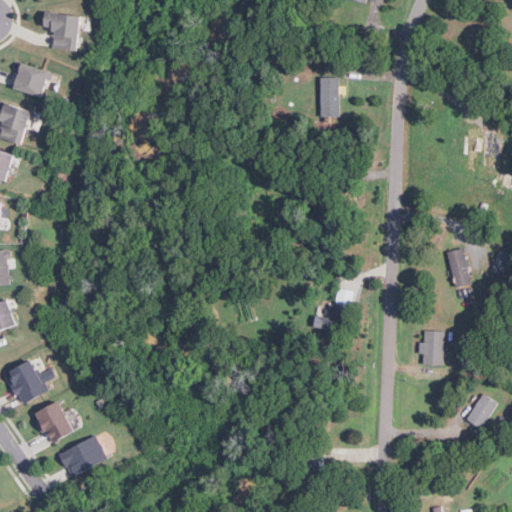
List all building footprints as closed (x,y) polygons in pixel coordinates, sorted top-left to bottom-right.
[(76,50),(82,16),(46,11),(44,25),(54,27),(51,46),(76,50)] [(53,72),(21,61),(12,87),(44,98),(53,72)] [(340,77),(322,77),(321,115),(340,115),(340,77)] [(0,136),(23,144),(33,110),(0,100),(0,122),(1,123),(0,126),(0,136)] [(483,165),(501,165),(502,129),(484,129),(483,165)] [(0,147),(13,152),(6,177),(0,175),(0,147)] [(511,186),(502,185),(504,174),(511,175),(511,186)] [(0,248),(7,248),(8,285),(0,285),(0,248)] [(448,252),(457,287),(473,283),(463,248),(448,252)] [(508,274),(511,255),(511,254),(498,252),(494,271),(508,274)] [(352,306),(354,291),(339,289),(337,303),(352,306)] [(0,326),(0,298),(6,296),(16,320),(0,326)] [(317,315),(314,325),(334,331),(340,312),(330,309),(327,318),(317,315)] [(420,353),(424,353),(423,364),(444,365),(446,331),(425,330),(425,342),(420,342),(420,353)] [(49,390),(24,405),(20,398),(18,398),(16,395),(15,395),(12,392),(11,387),(7,379),(9,379),(7,375),(29,361),(35,371),(38,369),(41,374),(43,374),(48,382),(46,383),(49,390)] [(483,429),(498,401),(482,393),(468,421),(483,429)] [(37,412),(52,442),(83,427),(73,407),(65,411),(59,400),(37,412)] [(108,458),(98,435),(80,442),(90,465),(108,458)]
